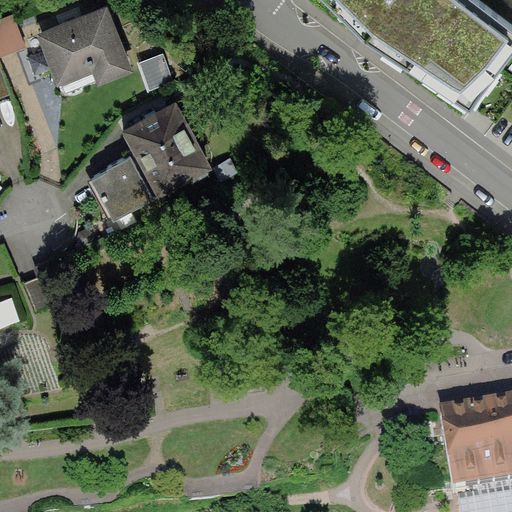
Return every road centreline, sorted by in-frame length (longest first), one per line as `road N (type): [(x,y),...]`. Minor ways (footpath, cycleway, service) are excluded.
road 1 (residential): [(511,368),(252,438),(0,481)]
road 2 (residential): [(258,4),(511,190)]
